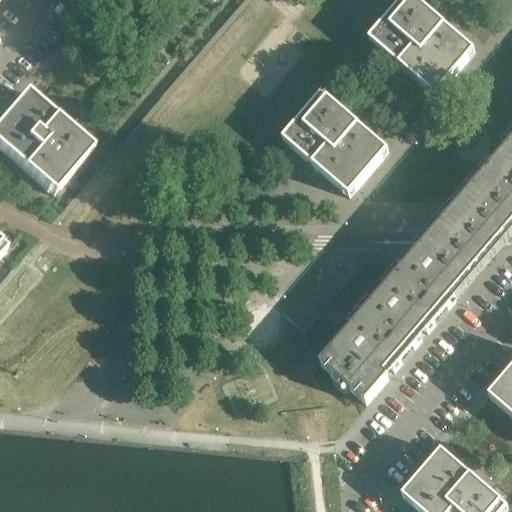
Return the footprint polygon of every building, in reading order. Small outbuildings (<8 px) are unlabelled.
[(406,0),(403,5),(408,9),(413,2),(411,0),(406,0)] [(426,13),(413,2),(408,9),(403,5),(375,37),(380,41),(374,47),(391,62),(393,63),(403,72),(436,101),(475,55),(438,23),(435,20),(426,13)] [(371,45),(374,47),(380,41),(375,37),(370,42),(370,43),(371,45)] [(59,191),(86,160),(80,154),(87,147),(75,138),(70,134),(26,95),(0,125),(0,152),(32,180),(47,193),(53,186),(59,191)] [(322,98),(289,137),(295,141),(289,148),(301,158),(304,161),(350,201),(389,155),(352,123),(349,120),(340,113),(322,98)] [(285,145),(289,148),(295,141),(289,137),(284,142),(283,143),(285,145)] [(91,151),(87,147),(80,154),(86,160),(92,154),(93,153),(91,151)] [(511,147),(494,168),(483,181),(492,189),(485,197),(496,206),(498,203),(501,205),(506,200),(511,205),(511,147)] [(420,254),(421,253),(483,181),(494,168),(489,164),(457,202),(445,215),(435,227),(426,238),(416,249),(415,250),(420,254)] [(492,253),(511,230),(511,205),(506,200),(501,205),(498,203),(496,206),(485,197),(492,189),(483,181),(421,253),(426,257),(439,268),(437,271),(435,272),(459,292),(489,257),(492,253)] [(54,197),(59,191),(53,186),(47,193),(52,197),(53,198),(54,197)] [(452,300),(456,304),(503,250),(511,239),(511,230),(492,253),(489,257),(459,292),(452,300)] [(426,257),(421,253),(420,254),(321,369),(366,408),(367,408),(389,382),(383,377),(389,371),(395,376),(422,343),(417,338),(422,332),(428,337),(456,304),(452,300),(459,292),(435,272),(437,271),(439,268),(426,257)] [(175,284),(168,292),(174,297),(181,289),(175,284)] [(205,284),(198,291),(204,297),(211,289),(205,284)] [(235,284),(228,292),(234,297),(241,290),(235,284)] [(264,285),(258,292),(264,297),(270,290),(264,285)] [(175,319),(168,327),(174,332),(181,325),(175,319)] [(205,319),(198,327),(204,332),(211,325),(205,319)] [(234,319),(227,327),(233,332),(236,330),(236,329),(236,326),(236,322),(236,321),(234,319)] [(145,320),(138,327),(144,332),(151,325),(145,320)] [(205,354),(198,362),(204,367),(211,359),(205,354)] [(144,355),(138,362),(144,368),(150,360),(144,355)] [(175,355),(168,362),(174,368),(180,360),(175,355)] [(511,373),(489,400),(511,419),(511,373)] [(144,390),(137,398),(143,403),(150,396),(144,390)] [(175,391),(168,398),(174,403),(181,396),(175,391)] [(508,511),(490,496),(442,455),(403,500),(416,511),(508,511)]
